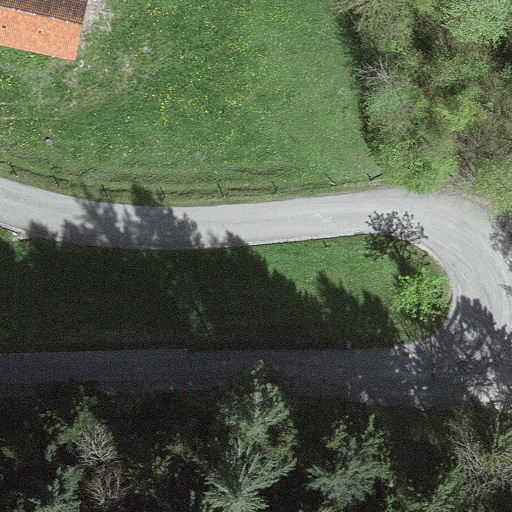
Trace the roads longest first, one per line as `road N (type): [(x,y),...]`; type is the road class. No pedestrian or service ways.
road 1 (tertiary): [(0,195),(141,224),(427,210),(474,239),(486,262),(482,340)]
road 2 (tertiary): [(482,340),(460,359),(423,368),(0,375)]
